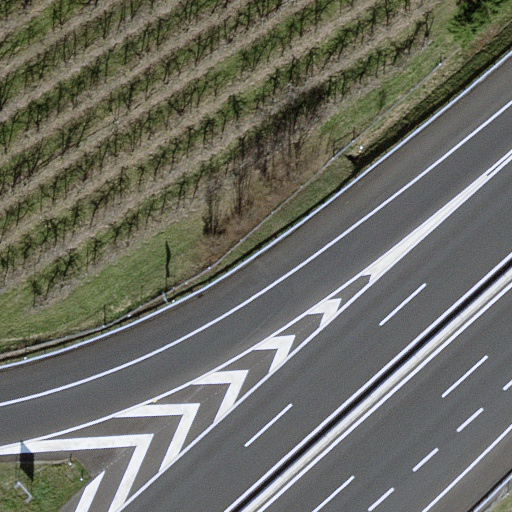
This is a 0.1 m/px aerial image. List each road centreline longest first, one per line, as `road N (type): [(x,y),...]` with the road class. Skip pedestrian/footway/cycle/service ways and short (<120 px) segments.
road 1 (motorway): [(511,187),(190,348),(0,413)]
road 2 (motorway): [(511,204),(172,511)]
road 3 (motorway): [(318,511),(511,336)]
